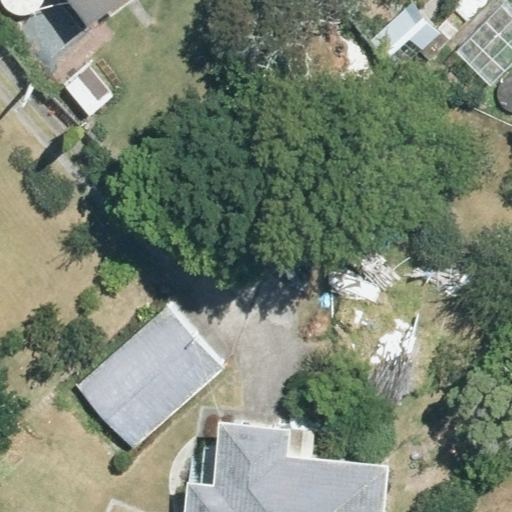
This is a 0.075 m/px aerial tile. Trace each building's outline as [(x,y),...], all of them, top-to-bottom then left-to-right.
[(85,0),(98,16),(118,0),(85,0)] [(85,54),(60,77),(86,106),(111,83),(85,54)] [(360,246),(351,275),(403,291),(412,261),(360,246)] [(168,295),(77,379),(137,444),(228,360),(168,295)] [(188,511),(387,511),(393,458),(296,449),(299,421),(227,413),(220,478),(192,476),(188,511)]
